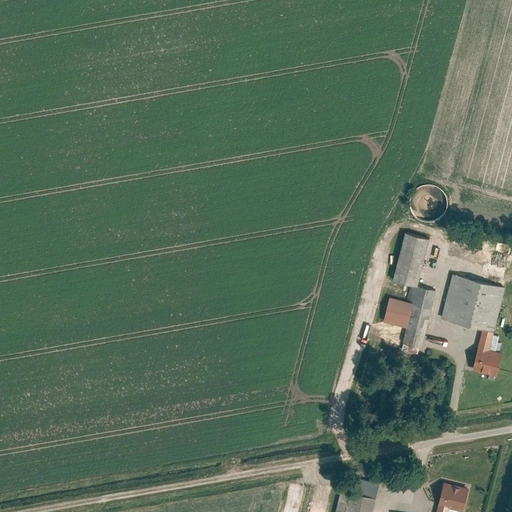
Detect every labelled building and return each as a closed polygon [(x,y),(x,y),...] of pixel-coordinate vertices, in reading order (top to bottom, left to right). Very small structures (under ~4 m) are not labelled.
[(446,209),(448,205),(448,199),(446,195),(444,191),(443,189),(440,187),(436,185),(432,184),(428,183),(424,184),(421,185),(417,187),(415,189),(413,193),(411,196),(410,200),(410,203),(411,207),(412,210),(414,213),(416,216),(420,219),(423,220),(426,221),(430,221),(434,221),(437,219),(440,218),(443,215),(444,213),(446,209)] [(391,281),(414,286),(410,302),(387,296),(382,318),(405,324),(399,350),(420,355),(435,289),(416,284),(427,238),(402,232),(391,281)] [(455,274),(443,319),(477,331),(466,369),(500,379),(508,355),(491,349),(505,287),(455,274)] [(370,511),(378,482),(368,479),(364,494),(341,488),(335,511),(370,511)] [(447,511),(449,505),(463,509),(468,487),(442,480),(437,502),(438,503),(436,511),(447,511)]
